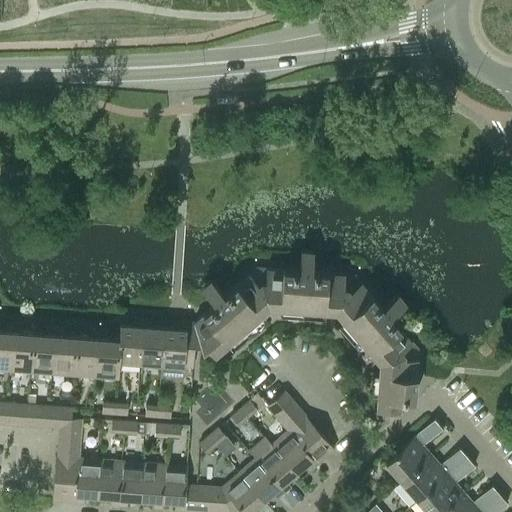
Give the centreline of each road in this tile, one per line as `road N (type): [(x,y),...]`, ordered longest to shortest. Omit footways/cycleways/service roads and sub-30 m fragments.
road 1 (tertiary): [(362,45),(218,63),(0,71)]
road 2 (residential): [(367,449),(441,399),(511,482)]
